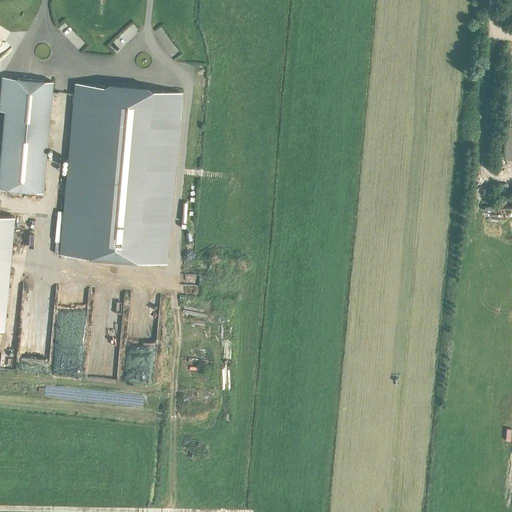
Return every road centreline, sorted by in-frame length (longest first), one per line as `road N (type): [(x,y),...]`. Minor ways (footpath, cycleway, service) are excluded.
road 1 (unknown): [(45,209),(40,260),(48,271),(173,282),(189,95),(146,41)]
road 2 (track): [(204,511),(0,507)]
road 3 (track): [(174,383),(168,511)]
